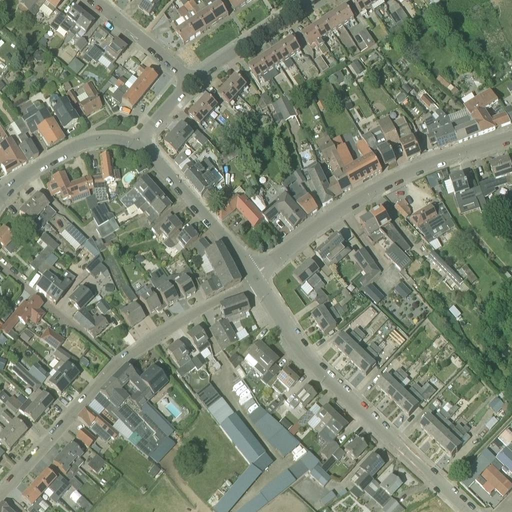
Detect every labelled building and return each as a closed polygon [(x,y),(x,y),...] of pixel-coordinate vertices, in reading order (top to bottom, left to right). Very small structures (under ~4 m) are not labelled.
[(24,0),(17,9),(25,16),(37,0),(24,0)] [(37,0),(25,16),(28,12),(34,17),(43,6),(53,14),(64,0),(37,0)] [(145,0),(138,10),(150,19),(164,0),(145,0)] [(210,0),(215,6),(208,10),(217,23),(228,16),(217,0),(210,0)] [(226,0),(235,12),(246,4),(243,0),(226,0)] [(366,13),(372,9),(366,0),(355,0),(352,3),(362,18),(367,15),(366,13)] [(382,0),(366,0),(372,9),(375,12),(385,5),(382,0)] [(429,0),(431,2),(430,3),(435,11),(443,6),(438,0),(429,0)] [(206,31),(217,23),(208,10),(204,4),(197,8),(193,2),(189,4),(206,31)] [(183,19),(195,38),(206,31),(189,4),(184,8),(188,15),(183,19)] [(335,15),(343,28),(354,20),(346,7),(335,15)] [(56,33),(63,24),(72,31),(85,16),(75,8),(65,19),(62,23),(57,19),(50,28),(56,33)] [(396,14),(405,27),(411,23),(401,9),(396,14)] [(408,31),(405,27),(396,14),(390,17),(402,35),(408,31)] [(429,14),(428,14),(420,19),(423,25),(432,20),(429,14)] [(324,22),(333,35),(343,28),(335,15),(324,22)] [(67,37),(72,41),(80,30),(86,35),(95,24),(85,16),(72,31),(67,37)] [(176,23),(171,26),(184,46),(195,38),(183,19),(176,23)] [(322,42),(333,35),(324,22),(313,29),(322,42)] [(302,36),(311,49),(315,46),(318,51),(325,46),(322,42),(313,29),(302,36)] [(98,34),(105,39),(108,36),(102,30),(98,34)] [(366,31),(359,35),(368,49),(375,45),(366,31)] [(75,47),(80,51),(87,43),(81,39),(76,46),(75,47)] [(292,39),(281,46),(290,59),(301,52),(292,39)] [(126,50),(115,41),(104,55),(93,47),(85,56),(96,65),(102,58),(112,67),(126,50)] [(290,59),(281,46),(270,53),(279,67),(290,59)] [(260,60),(269,74),(279,67),(270,53),(260,60)] [(323,74),(329,70),(329,71),(321,58),(315,61),(323,74)] [(249,68),(257,81),(269,74),(260,60),(249,68)] [(138,82),(148,90),(157,80),(141,66),(137,71),(143,75),(138,82)] [(441,76),(435,82),(446,91),(451,85),(441,76)] [(126,96),(121,102),(132,111),(140,100),(130,92),(124,87),(118,82),(111,77),(106,83),(113,88),(114,87),(126,96)] [(235,77),(227,87),(238,97),(247,87),(235,77)] [(124,87),(127,83),(121,78),(118,82),(124,87)] [(130,92),(140,100),(148,90),(138,82),(130,92)] [(73,106),(78,103),(86,117),(101,109),(97,102),(100,101),(90,84),(83,89),(86,94),(76,99),(72,91),(66,94),(73,106)] [(218,96),(230,107),(238,97),(227,87),(218,96)] [(455,89),(449,94),(453,98),(458,92),(455,89)] [(464,106),(471,117),(475,126),(481,136),(495,131),(495,130),(510,124),(505,115),(491,120),(484,112),(498,104),(490,91),(464,106)] [(397,101),(400,104),(403,104),(407,100),(407,97),(404,94),(401,94),(397,98),(397,101)] [(262,99),(267,108),(272,105),(267,96),(262,99)] [(52,109),(51,110),(64,131),(78,122),(65,101),(60,104),(57,98),(53,97),(50,99),(49,103),(52,109)] [(207,97),(198,107),(210,117),(218,107),(207,97)] [(419,100),(429,109),(432,106),(422,97),(419,100)] [(262,99),(256,103),(259,108),(261,111),(267,108),(262,99)] [(276,103),(286,122),(296,118),(286,99),(276,103)] [(189,117),(201,127),(210,117),(198,107),(189,117)] [(435,122),(428,116),(441,133),(450,148),(458,145),(451,124),(449,119),(438,110),(434,114),(439,118),(435,122)] [(21,119),(29,133),(31,136),(37,132),(49,151),(64,142),(45,111),(24,124),(21,119)] [(234,117),(241,124),(245,127),(254,117),(250,114),(246,118),(243,116),(240,116),(238,114),(234,117)] [(440,151),(450,148),(441,133),(428,116),(428,115),(422,120),(424,123),(429,136),(428,137),(431,145),(437,143),(440,151)] [(458,145),(481,136),(475,126),(471,117),(451,124),(458,145)] [(29,133),(21,119),(10,126),(23,146),(18,149),(27,164),(38,158),(25,136),(29,133)] [(173,134),(185,145),(194,136),(182,125),(173,134)] [(380,130),(383,136),(389,148),(400,144),(407,161),(420,155),(407,125),(394,131),(391,125),(380,130)] [(346,174),(333,144),(332,145),(329,138),(326,132),(322,134),(325,140),(317,144),(325,163),(331,161),(337,176),(333,178),(335,181),(328,186),(333,200),(342,194),(343,195),(351,190),(344,175),(346,174)] [(164,144),(177,155),(185,145),(173,134),(164,144)] [(208,142),(199,134),(194,140),(203,147),(208,142)] [(372,141),(369,134),(361,138),(363,141),(371,154),(377,150),(380,156),(385,167),(396,162),(389,148),(383,136),(372,141)] [(351,190),(382,173),(373,157),(371,154),(363,141),(358,145),(361,149),(357,151),(358,152),(363,161),(355,166),(342,139),(333,144),(346,174),(344,175),(351,190)] [(26,165),(11,140),(0,146),(0,149),(8,162),(0,167),(6,176),(7,176),(6,175),(12,172),(13,172),(26,165)] [(183,154),(174,161),(179,167),(188,160),(183,154)] [(110,156),(100,157),(102,177),(91,179),(97,205),(108,203),(104,188),(104,183),(113,182),(110,156)] [(508,187),(511,185),(511,171),(508,161),(490,166),(495,182),(501,181),(502,182),(506,180),(508,187)] [(185,179),(202,198),(204,197),(208,202),(217,195),(212,189),(218,185),(209,175),(215,171),(209,163),(201,169),(199,167),(197,168),(192,163),(182,172),(187,177),(185,179)] [(333,200),(328,186),(318,169),(308,174),(323,207),(333,200)] [(305,182),(299,173),(293,176),(300,186),(305,182)] [(63,202),(64,201),(72,198),(73,200),(87,195),(85,192),(88,191),(84,181),(68,186),(64,177),(63,175),(53,179),(55,184),(47,187),(51,198),(59,194),(63,202)] [(450,180),(453,192),(455,199),(462,197),(464,202),(475,198),(472,191),(469,192),(466,184),(465,184),(463,176),(450,180)] [(125,197),(133,206),(141,199),(142,200),(154,189),(146,179),(125,197)] [(222,223),(224,222),(237,211),(254,230),(264,220),(268,224),(268,223),(259,213),(265,207),(259,192),(256,187),(254,188),(256,194),(248,202),(244,197),(240,201),(233,193),(220,205),(223,209),(215,216),(222,223)] [(162,198),(154,189),(142,200),(141,199),(133,206),(142,216),(145,213),(162,198)] [(297,197),(291,199),(308,218),(318,211),(304,191),(297,197)] [(267,211),(265,207),(259,213),(268,223),(279,214),(294,230),(306,219),(285,195),(267,211)] [(28,205),(47,224),(56,215),(37,196),(28,205)] [(488,212),(487,210),(483,197),(476,199),(481,214),(488,212)] [(162,198),(145,213),(149,218),(146,221),(150,225),(158,219),(170,208),(162,198)] [(406,207),(407,206),(403,201),(395,208),(405,221),(413,214),(406,207)] [(434,238),(435,238),(434,237),(441,234),(442,236),(455,227),(451,220),(452,220),(442,204),(436,207),(435,206),(420,215),(432,234),(434,238)] [(47,224),(28,205),(19,214),(31,226),(38,233),(47,224)] [(98,229),(108,222),(104,216),(103,217),(97,208),(90,212),(93,220),(98,229)] [(385,238),(394,246),(403,255),(410,251),(391,226),(382,210),(370,217),(371,217),(381,234),(385,238)] [(420,215),(410,221),(425,238),(423,240),(429,246),(436,241),(435,238),(434,238),(432,234),(420,215)] [(364,233),(367,239),(373,245),(385,238),(381,234),(371,217),(360,223),(366,232),(364,233)] [(168,240),(178,231),(181,228),(173,219),(165,226),(161,221),(152,230),(158,237),(162,234),(168,240)] [(108,222),(98,229),(96,230),(99,236),(112,229),(108,222)] [(81,248),(87,242),(71,225),(64,232),(81,248)] [(173,249),(178,244),(183,250),(197,238),(189,229),(181,236),(178,231),(168,240),(163,245),(165,248),(168,250),(170,250),(173,249)] [(0,246),(11,256),(15,252),(20,247),(14,241),(15,241),(3,230),(0,233),(0,246)] [(39,240),(47,248),(53,253),(59,247),(45,234),(39,240)] [(336,236),(316,256),(323,263),(324,263),(331,270),(351,251),(336,236)] [(196,282),(230,264),(220,246),(212,250),(202,240),(193,249),(202,259),(205,257),(213,273),(195,282),(196,282)] [(94,244),(99,254),(100,256),(107,253),(106,250),(107,250),(108,250),(113,247),(111,242),(103,246),(101,241),(94,244)] [(394,246),(384,256),(401,274),(411,264),(403,255),(394,246)] [(36,273),(44,263),(53,253),(47,248),(29,267),(36,273)] [(364,289),(375,278),(380,273),(364,252),(353,260),(363,273),(361,274),(364,277),(359,283),(364,289)] [(90,275),(101,265),(103,262),(100,256),(99,254),(84,269),(90,275)] [(468,292),(433,254),(429,258),(464,296),(468,292)] [(302,270),(321,291),(325,287),(316,276),(320,273),(310,262),(302,270)] [(46,299),(46,298),(57,283),(56,284),(53,281),(58,273),(44,263),(36,273),(44,279),(35,291),(46,299)] [(196,282),(205,301),(240,283),(230,264),(196,282)] [(110,276),(107,270),(101,265),(90,275),(95,279),(100,274),(102,275),(104,280),(110,276)] [(321,270),(328,278),(332,274),(325,266),(321,270)] [(477,280),(466,267),(459,273),(465,280),(466,279),(471,285),(477,280)] [(181,281),(174,285),(176,288),(185,301),(195,294),(189,285),(195,281),(189,269),(178,276),(181,281)] [(302,270),(293,277),(303,288),(307,284),(316,295),(321,291),(302,270)] [(57,283),(46,298),(56,306),(76,280),(67,272),(57,283)] [(157,292),(158,295),(167,307),(167,308),(177,301),(171,292),(176,288),(174,285),(169,278),(160,283),(163,288),(157,292)] [(79,312),(92,299),(92,300),(96,296),(86,286),(82,289),(69,302),(79,312)] [(130,303),(136,299),(127,287),(121,291),(130,303)] [(153,298),(150,292),(139,299),(150,315),(156,311),(158,314),(167,307),(158,295),(153,298)] [(323,294),(315,301),(320,307),(329,300),(323,294)] [(38,311),(41,306),(33,299),(27,306),(24,303),(13,315),(13,314),(8,319),(3,325),(0,329),(6,335),(19,320),(25,325),(30,320),(36,325),(44,316),(38,311)] [(242,299),(219,306),(223,316),(215,320),(218,326),(209,330),(222,352),(248,337),(242,326),(232,332),(228,325),(245,318),(244,314),(249,312),(242,299)] [(103,314),(110,309),(104,301),(96,306),(103,314)] [(124,309),(119,312),(131,329),(143,320),(133,305),(125,311),(124,309)] [(312,317),(318,326),(341,310),(338,305),(327,313),(323,308),(312,317)] [(0,319),(4,323),(12,313),(5,307),(0,311),(0,319)] [(87,311),(85,309),(73,320),(87,332),(94,339),(108,327),(100,316),(98,318),(95,316),(92,318),(86,312),(87,311)] [(344,314),(341,310),(318,326),(325,335),(336,327),(333,323),(345,315),(344,314)] [(334,346),(342,353),(361,333),(357,329),(348,339),(344,335),(334,346)] [(56,352),(59,349),(64,342),(47,330),(40,340),(56,352)] [(199,355),(195,358),(203,368),(207,365),(199,355),(210,347),(197,330),(186,338),(196,350),(199,355)] [(342,353),(350,361),(360,350),(356,347),(365,337),(361,333),(342,353)] [(191,361),(188,357),(178,344),(167,352),(180,369),(176,372),(182,379),(196,368),(198,371),(203,368),(195,358),(191,361)] [(350,361),(358,368),(377,348),(373,344),(364,354),(360,350),(350,361)] [(244,361),(253,369),(268,354),(258,345),(248,356),(248,357),(244,361)] [(377,348),(358,368),(366,376),(376,366),(372,362),(381,352),(377,348)] [(70,358),(59,349),(56,352),(53,357),(60,362),(53,370),(57,374),(57,375),(69,386),(78,376),(66,365),(65,366),(64,365),(70,358)] [(274,367),(277,363),(268,354),(253,369),(262,378),(260,380),(266,386),(275,377),(280,372),(274,367)] [(239,358),(231,365),(235,370),(243,362),(239,358)] [(33,378),(29,374),(17,364),(11,371),(27,386),(29,384),(37,391),(42,386),(33,378)] [(111,381),(121,392),(130,401),(140,411),(146,405),(154,397),(155,398),(168,385),(152,368),(138,380),(136,378),(125,367),(111,381)] [(40,369),(33,378),(42,386),(45,382),(48,384),(60,396),(69,386),(57,375),(52,380),(40,369)] [(376,386),(385,394),(404,374),(400,370),(390,379),(386,375),(376,386)] [(278,379),(275,377),(266,386),(266,387),(270,390),(272,390),(281,398),(287,391),(288,392),(298,382),(286,371),(278,379)] [(408,377),(404,374),(385,394),(393,401),(403,391),(399,387),(408,377)] [(157,449),(164,442),(168,438),(140,411),(130,401),(121,392),(111,381),(99,394),(94,400),(110,416),(111,414),(133,435),(137,431),(140,433),(137,436),(145,444),(138,451),(146,459),(156,449),(157,449)] [(209,385),(195,396),(207,411),(222,400),(209,385)] [(393,401),(401,409),(420,388),(416,385),(407,395),(403,391),(393,401)] [(420,397),(424,393),(427,390),(422,386),(420,389),(420,388),(401,409),(409,417),(419,406),(424,401),(420,397)] [(305,389),(289,406),(289,407),(293,411),(298,406),(303,411),(315,398),(305,389)] [(511,396),(505,390),(500,394),(509,403),(511,399),(511,396)] [(39,392),(30,402),(44,414),(53,404),(39,392)] [(12,397),(4,406),(15,415),(19,411),(34,425),(44,414),(30,402),(28,401),(23,406),(12,397)] [(503,404),(500,402),(496,398),(488,407),(496,415),(501,409),(503,411),(507,406),(504,403),(503,404)] [(434,413),(441,405),(437,401),(429,408),(434,413)] [(313,431),(318,435),(336,417),(326,408),(315,419),(320,424),(313,431)] [(87,409),(78,419),(102,440),(107,434),(114,440),(119,435),(87,409)] [(419,426),(428,434),(447,414),(442,410),(433,420),(429,416),(419,426)] [(428,434),(436,442),(451,425),(447,422),(455,414),(450,410),(447,414),(428,434)] [(15,422),(4,412),(1,416),(10,425),(5,431),(18,442),(27,433),(19,425),(20,425),(16,421),(15,422)] [(302,430),(314,418),(308,412),(296,425),(302,430)] [(346,427),(336,417),(318,435),(319,436),(322,433),(332,443),(336,438),(346,427)] [(452,457),(457,452),(457,453),(458,452),(457,452),(462,447),(458,443),(473,427),(469,423),(463,429),(444,449),(452,457)] [(436,442),(444,449),(463,429),(459,425),(456,428),(451,425),(436,442)] [(83,430),(75,439),(88,450),(96,440),(83,430)] [(0,435),(0,444),(1,446),(2,445),(9,452),(18,442),(5,431),(1,436),(0,435)] [(344,451),(355,461),(366,449),(357,440),(351,446),(350,444),(344,451)] [(330,444),(321,455),(328,461),(332,457),(339,450),(334,445),(332,446),(330,444)] [(80,460),(83,457),(71,445),(62,454),(78,469),(83,463),(80,460)] [(511,456),(505,449),(495,460),(504,468),(501,471),(506,476),(509,473),(511,476),(511,456)] [(344,455),(339,450),(332,457),(338,462),(344,455)] [(78,469),(62,454),(53,464),(66,475),(69,471),(73,474),(78,469)] [(101,469),(105,464),(96,456),(87,467),(99,476),(103,471),(101,469)] [(367,489),(373,483),(370,480),(382,467),(372,457),(359,471),(350,481),(355,486),(350,492),(357,499),(363,493),(367,489)] [(495,460),(491,465),(498,472),(503,468),(495,460)] [(317,467),(308,474),(311,477),(323,488),(331,480),(317,467)] [(511,488),(490,468),(481,478),(503,498),(511,488)] [(38,481),(48,490),(52,486),(56,482),(64,489),(68,484),(58,475),(55,479),(46,471),(38,481)] [(373,483),(368,489),(384,503),(389,498),(389,499),(400,487),(390,477),(380,489),(373,483)] [(487,484),(479,477),(475,481),(483,488),(487,484)] [(73,478),(68,484),(77,493),(82,487),(73,478)] [(48,490),(38,481),(29,490),(42,502),(43,501),(40,499),(48,490)] [(42,511),(40,510),(41,509),(38,507),(42,502),(29,490),(21,499),(31,508),(27,511),(42,511)] [(53,495),(59,501),(63,496),(57,491),(53,495)] [(325,508),(336,499),(331,493),(320,502),(325,508)] [(53,495),(49,499),(56,505),(59,501),(53,495)] [(82,511),(88,511),(93,508),(81,497),(76,503),(81,507),(80,509),(82,511)] [(393,511),(399,506),(392,499),(381,511),(393,511)]
